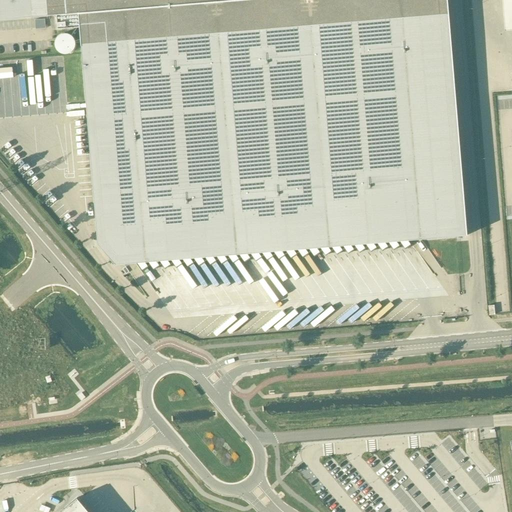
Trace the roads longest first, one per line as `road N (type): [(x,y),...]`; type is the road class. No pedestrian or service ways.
road 1 (unclassified): [(511,332),(234,359),(199,377)]
road 2 (unclassified): [(221,402),(225,380),(255,366),(511,341)]
road 3 (unclassified): [(128,341),(0,192)]
road 4 (unclassified): [(127,445),(0,475)]
